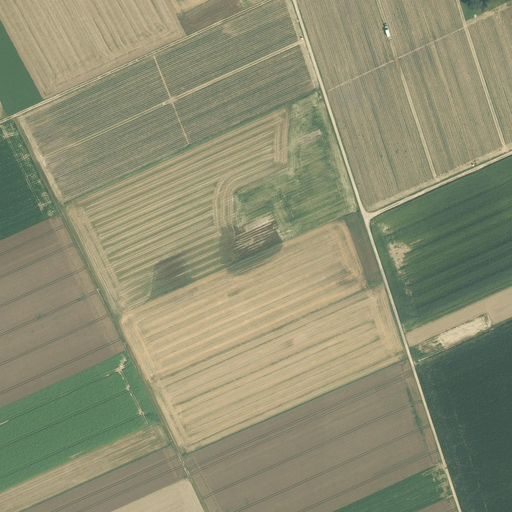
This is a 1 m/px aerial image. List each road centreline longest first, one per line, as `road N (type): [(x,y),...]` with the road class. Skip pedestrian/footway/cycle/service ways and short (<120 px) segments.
road 1 (track): [(294,0),(461,511)]
road 2 (track): [(15,117),(209,511)]
road 3 (track): [(0,124),(278,0)]
road 4 (track): [(511,155),(367,219)]
